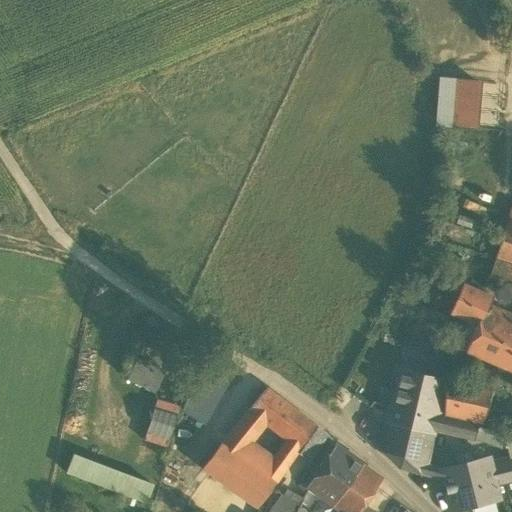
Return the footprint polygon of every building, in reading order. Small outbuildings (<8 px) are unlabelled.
[(431,123),(471,127),(476,81),(436,77),(431,123)] [(511,204),(499,239),(511,243),(511,204)] [(493,258),(511,263),(511,243),(499,239),(493,258)] [(487,279),(511,286),(511,263),(493,258),(487,279)] [(477,324),(474,332),(511,346),(511,319),(493,311),(494,309),(485,305),(488,298),(482,295),(463,287),(452,313),(467,320),(477,324)] [(477,324),(467,320),(455,348),(466,353),(474,332),(477,324)] [(511,372),(511,346),(474,332),(466,353),(511,372)] [(153,392),(163,373),(136,360),(127,379),(153,392)] [(444,417),(444,414),(444,381),(401,371),(393,406),(433,415),(438,416),(444,417)] [(204,421),(224,385),(200,372),(184,408),(204,421)] [(490,392),(444,381),(444,414),(483,423),(490,392)] [(159,386),(154,402),(173,408),(178,392),(159,386)] [(290,442),(299,449),(316,426),(266,388),(248,411),(269,427),(290,442)] [(146,442),(170,444),(173,408),(150,406),(146,442)] [(433,415),(393,406),(382,450),(399,468),(419,473),(426,445),(430,429),(433,415)] [(248,411),(239,421),(260,437),(269,427),(248,411)] [(433,415),(430,429),(435,430),(438,416),(433,415)] [(472,437),(507,449),(503,436),(477,426),(444,417),(438,416),(435,430),(472,437)] [(239,421),(221,444),(274,482),(299,449),(290,442),(276,461),(254,445),(260,437),(239,421)] [(314,432),(301,450),(308,455),(310,456),(323,438),(314,432)] [(511,439),(503,436),(507,449),(509,459),(511,470),(511,439)] [(256,508),(274,482),(221,444),(201,468),(256,508)] [(335,446),(320,468),(348,486),(361,466),(363,465),(335,446)] [(305,459),(308,455),(301,450),(298,454),(305,459)] [(66,473),(145,502),(152,485),(72,455),(66,473)] [(497,498),(494,485),(489,464),(487,459),(441,470),(446,486),(447,486),(448,490),(447,490),(451,509),(497,498)] [(511,470),(509,459),(489,464),(494,485),(511,481),(511,470)] [(358,511),(379,483),(361,466),(348,486),(333,506),(341,511),(358,511)] [(333,506),(348,486),(320,468),(306,488),(333,506)] [(295,511),(298,506),(281,498),(269,511),(295,511)]
